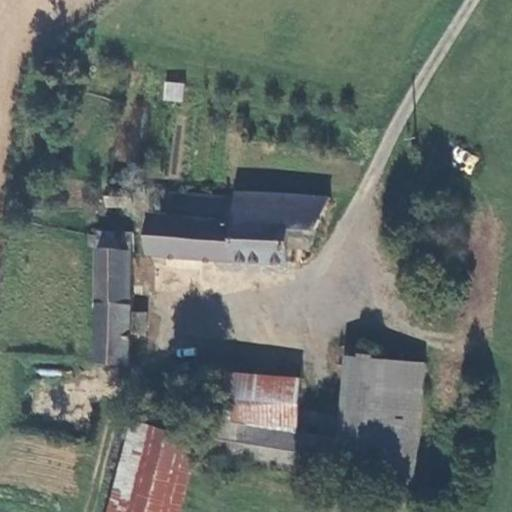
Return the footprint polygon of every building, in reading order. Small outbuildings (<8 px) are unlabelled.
[(163,100),(182,102),(184,83),(165,81),(163,100)] [(107,202),(136,203),(137,183),(107,183),(107,202)] [(243,199),(175,194),(172,189),(171,215),(159,215),(158,253),(298,258),(298,244),(313,244),(336,197),(245,191),(243,199)] [(100,365),(133,365),(133,331),(150,331),(150,311),(133,311),(133,233),(101,233),(100,365)] [(384,471),(393,350),(354,348),(349,432),(221,420),(218,441),(218,447),(217,453),(337,468),(384,471)] [(235,368),(233,415),(305,420),(308,371),(235,368)] [(178,511),(201,436),(134,416),(107,511),(178,511)]
